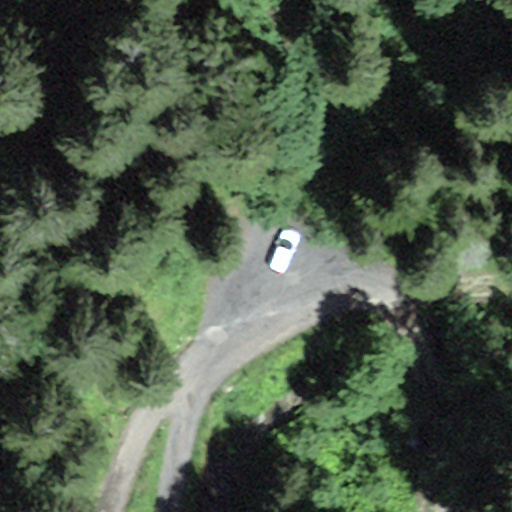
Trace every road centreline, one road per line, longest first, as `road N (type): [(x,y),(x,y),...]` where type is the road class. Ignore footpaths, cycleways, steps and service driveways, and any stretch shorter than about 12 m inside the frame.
road 1 (track): [(197,360),(177,374),(144,422),(107,511)]
road 2 (track): [(174,511),(197,360)]
